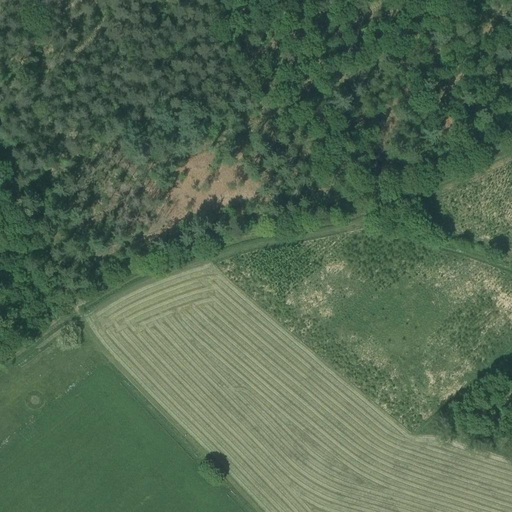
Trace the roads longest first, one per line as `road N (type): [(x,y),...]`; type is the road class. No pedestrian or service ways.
road 1 (track): [(0,156),(72,302),(125,271),(235,234),(342,213)]
road 2 (track): [(72,302),(255,511)]
road 3 (track): [(342,213),(511,135)]
road 4 (track): [(438,0),(511,114)]
